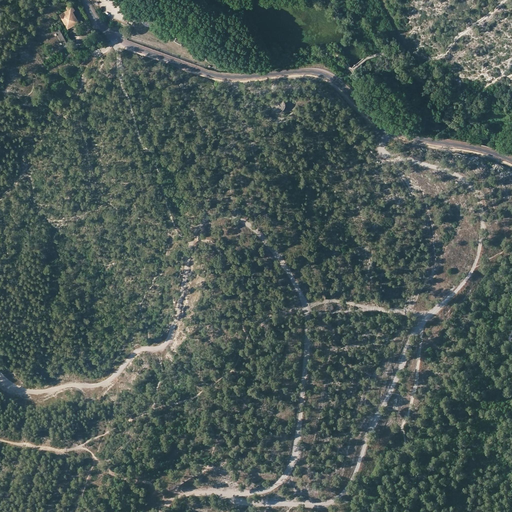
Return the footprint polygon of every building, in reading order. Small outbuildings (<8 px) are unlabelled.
[(66,7),(67,10),(69,13),(72,11),(74,10),(71,4),(66,7)] [(67,10),(59,14),(67,28),(78,22),(72,11),(69,13),(67,10)] [(160,25),(145,17),(142,22),(148,25),(158,30),(160,25)] [(59,27),(53,30),(55,34),(49,36),(55,51),(67,46),(59,27)] [(173,73),(163,70),(161,75),(172,79),(173,73)] [(276,97),(275,98),(274,98),(273,99),(272,99),(272,100),(271,101),(271,102),(270,103),(270,104),(270,105),(271,106),(271,107),(272,108),(273,109),(274,110),(275,110),(276,110),(277,110),(278,110),(279,110),(280,110),(281,109),(282,108),(282,107),(283,106),(283,105),(283,104),(283,103),(283,102),(283,101),(282,100),(281,99),(281,98),(280,98),(278,98),(277,97),(276,97)]
